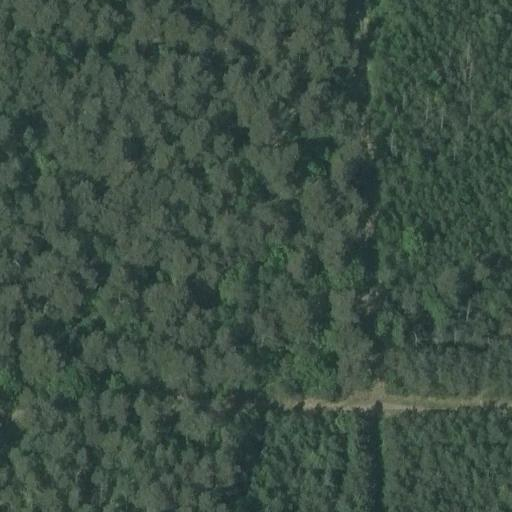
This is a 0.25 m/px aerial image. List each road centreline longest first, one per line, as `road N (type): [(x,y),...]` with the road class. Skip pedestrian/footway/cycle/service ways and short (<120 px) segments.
road 1 (track): [(359,0),(376,412)]
road 2 (track): [(0,421),(342,413)]
road 3 (track): [(376,412),(511,410)]
